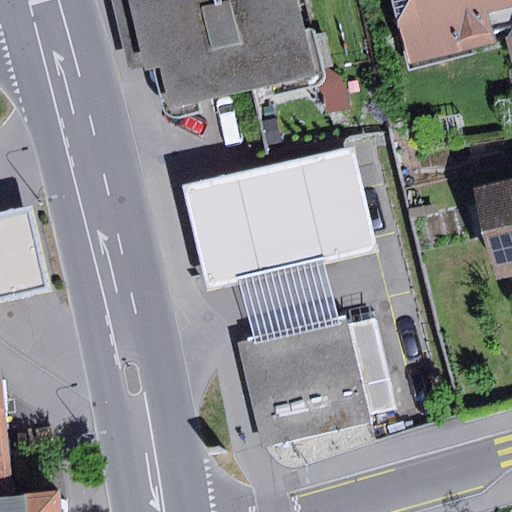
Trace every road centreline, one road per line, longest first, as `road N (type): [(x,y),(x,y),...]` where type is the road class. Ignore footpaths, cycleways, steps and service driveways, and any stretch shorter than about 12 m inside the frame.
road 1 (primary): [(38,0),(128,345),(160,511)]
road 2 (residential): [(325,511),(511,452)]
